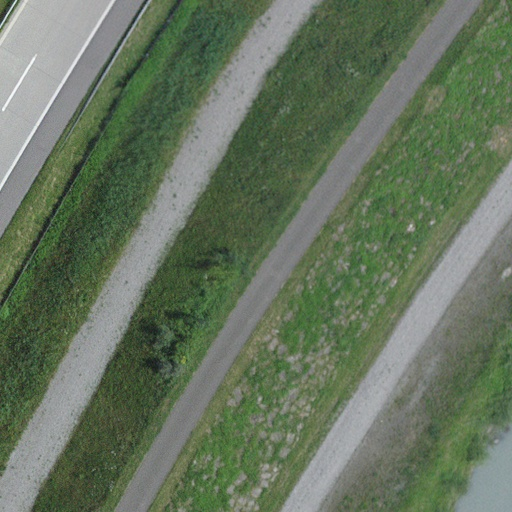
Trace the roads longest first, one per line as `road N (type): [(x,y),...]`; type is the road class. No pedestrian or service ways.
road 1 (track): [(477,0),(230,355),(137,511)]
road 2 (track): [(305,0),(95,353),(12,511)]
road 3 (track): [(309,511),(511,206)]
road 4 (motorway): [(0,119),(72,0)]
